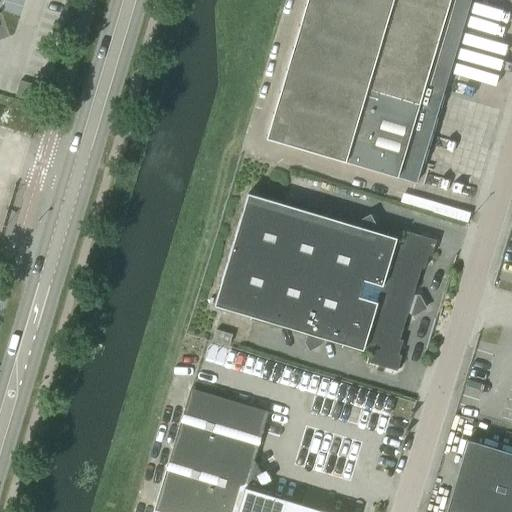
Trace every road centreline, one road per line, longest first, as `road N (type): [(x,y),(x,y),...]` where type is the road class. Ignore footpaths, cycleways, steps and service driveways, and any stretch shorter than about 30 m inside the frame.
road 1 (tertiary): [(0,427),(129,0)]
road 2 (unclassified): [(405,511),(511,148)]
